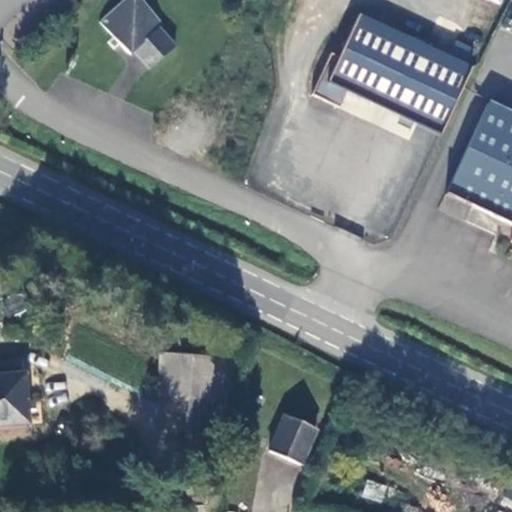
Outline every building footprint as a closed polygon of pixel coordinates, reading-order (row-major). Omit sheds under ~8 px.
[(132,0),(127,0),(96,26),(128,62),(130,58),(145,75),(173,53),(159,36),(162,33),(132,0)] [(331,54),(312,96),(340,110),(348,94),(439,137),(474,69),(361,17),(341,59),(331,54)] [(511,116),(488,105),(446,196),(511,226),(511,241),(511,243),(511,116)] [(156,395),(188,397),(190,359),(159,357),(156,395)] [(219,360),(190,359),(188,397),(187,414),(215,415),(216,398),(219,360)] [(231,361),(219,360),(216,398),(228,399),(231,361)] [(24,376),(0,377),(0,428),(27,426),(24,376)] [(288,413),(269,448),(300,465),(318,430),(288,413)] [(214,427),(215,415),(187,414),(186,425),(214,427)]
